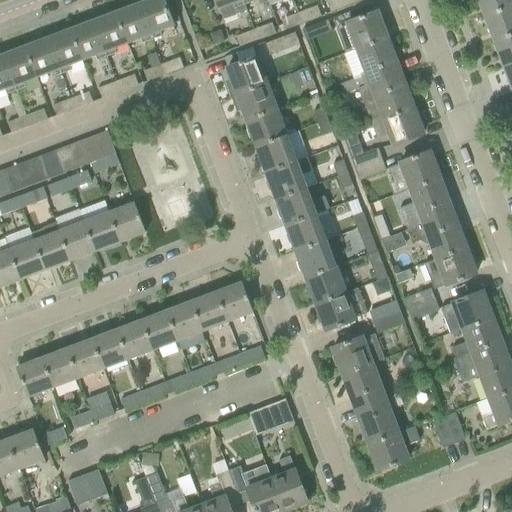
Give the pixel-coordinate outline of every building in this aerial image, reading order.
[(159,31),(173,27),(162,0),(151,0),(139,5),(152,40),(161,37),(159,31)] [(246,12),(244,7),(241,0),(215,0),(223,21),(246,12)] [(330,13),(348,6),(345,0),(326,0),(325,0),(330,13)] [(478,0),(485,18),(511,7),(511,4),(510,0),(478,0)] [(142,44),(152,40),(139,5),(116,13),(128,44),(140,40),(142,44)] [(302,23),(321,16),(317,6),(298,13),(302,23)] [(494,43),(511,36),(511,7),(485,18),(494,43)] [(355,51),(386,39),(376,12),(344,25),(355,51)] [(113,50),(128,44),(116,13),(93,22),(106,57),(115,54),(113,50)] [(284,30),(302,23),(298,13),(280,20),(284,30)] [(305,41),(333,30),(329,19),(301,31),(305,41)] [(96,61),(106,57),(93,22),(70,30),(82,62),(94,57),(96,61)] [(257,40),(275,33),(271,23),(253,31),(257,40)] [(68,67),(82,62),(70,30),(48,39),(61,74),(69,70),(68,67)] [(239,47),(257,40),(253,31),(235,38),(239,47)] [(269,56),(299,43),(295,32),(264,45),(269,56)] [(504,68),(511,64),(511,36),(494,43),(504,68)] [(51,77),(61,74),(48,39),(25,48),(37,79),(50,73),(51,77)] [(400,75),(395,63),(386,39),(355,51),(360,64),(355,66),(360,77),(339,85),(343,95),(357,89),(358,91),(400,75)] [(23,84),(37,79),(25,48),(2,56),(15,90),(24,86),(23,84)] [(14,90),(15,90),(2,56),(0,56),(0,92),(4,91),(5,95),(15,91),(14,90)] [(231,98),(268,84),(258,57),(227,69),(231,80),(228,81),(226,86),(231,98)] [(183,69),(179,59),(161,65),(165,76),(183,69)] [(147,83),(165,76),(161,65),(143,72),(147,83)] [(303,85),(314,80),(308,67),(297,72),(303,85)] [(297,72),(289,75),(295,90),(303,86),(303,85),(297,72)] [(413,109),(404,85),(400,75),(358,91),(372,125),(413,109)] [(138,86),(134,76),(116,82),(120,93),(138,86)] [(102,100),(120,93),(116,82),(98,89),(102,100)] [(247,123),(278,111),(268,84),(231,98),(235,110),(240,111),(242,110),(247,123)] [(92,103),(88,92),(70,99),(74,110),(92,103)] [(56,117),(74,110),(70,99),(52,106),(56,117)] [(317,125),(328,121),(324,109),(313,113),(317,125)] [(391,147),(423,135),(413,109),(372,125),(377,138),(386,135),(391,147)] [(29,127),(47,120),(43,110),(25,117),(29,127)] [(257,148),(288,136),(278,111),(247,123),(257,148)] [(11,134),(29,127),(25,117),(7,123),(11,134)] [(322,137),(333,133),(328,121),(317,125),(322,137)] [(115,154),(107,132),(94,137),(102,159),(115,154)] [(267,175),(298,163),(288,136),(257,148),(267,175)] [(89,164),(102,159),(94,137),(81,142),(89,164)] [(89,164),(81,142),(68,147),(77,169),(89,164)] [(63,174),(77,169),(68,147),(54,152),(63,174)] [(355,171),(383,161),(378,148),(350,160),(355,171)] [(50,179),(63,174),(54,152),(41,157),(50,179)] [(408,192),(439,180),(429,152),(387,168),(393,183),(403,179),(408,192)] [(102,159),(89,164),(93,175),(100,172),(119,165),(115,154),(102,159)] [(37,184),(50,179),(41,157),(29,161),(37,184)] [(298,163),(267,175),(277,201),(308,189),(304,178),(313,174),(307,159),(298,163)] [(338,178),(348,174),(342,160),(332,164),(338,178)] [(24,189),(37,184),(29,161),(15,166),(24,189)] [(359,182),(387,171),(383,161),(355,171),(359,182)] [(10,194),(24,189),(15,166),(2,172),(10,194)] [(71,189),(91,181),(87,170),(67,178),(71,189)] [(0,197),(10,194),(2,172),(0,172),(0,197)] [(342,189),(352,186),(348,174),(338,178),(342,189)] [(51,197),(71,189),(67,178),(46,187),(51,197)] [(452,214),(448,203),(439,180),(408,192),(412,204),(399,210),(403,221),(385,228),(376,204),(367,207),(380,241),(406,232),(452,214)] [(22,209),(47,200),(42,189),(17,198),(22,209)] [(325,197),(313,201),(308,189),(277,201),(286,227),(330,211),(325,197)] [(0,217),(22,209),(17,198),(0,204),(0,217)] [(120,242),(145,233),(134,204),(109,214),(120,242)] [(319,217),(331,213),(330,211),(286,227),(296,254),(328,241),(319,217)] [(357,230),(367,226),(362,213),(352,217),(357,230)] [(95,252),(120,242),(109,214),(84,223),(95,252)] [(466,250),(456,225),(452,214),(406,232),(411,244),(419,241),(426,245),(433,262),(466,250)] [(70,261),(95,252),(84,223),(59,232),(70,261)] [(367,256),(378,252),(367,226),(357,230),(367,256)] [(43,229),(31,233),(34,242),(45,271),(70,261),(59,232),(46,237),(43,229)] [(5,240),(0,241),(0,287),(20,280),(9,251),(5,240)] [(306,279),(338,267),(328,241),(296,254),(306,279)] [(20,280),(45,271),(34,242),(9,251),(20,280)] [(434,291),(475,275),(466,250),(433,262),(424,265),(434,291)] [(377,282),(387,278),(378,252),(367,256),(377,282)] [(316,306),(348,294),(338,267),(306,279),(316,306)] [(227,322),(253,312),(241,284),(216,293),(227,322)] [(407,311),(435,301),(430,289),(403,300),(407,311)] [(450,335),(492,320),(482,292),(440,308),(450,335)] [(202,331),(227,322),(216,293),(191,303),(202,331)] [(326,332),(358,319),(348,294),(316,306),(326,332)] [(411,322),(439,312),(435,301),(407,311),(411,322)] [(373,324),(400,314),(396,302),(368,313),(373,324)] [(177,341),(202,331),(191,303),(166,312),(177,341)] [(152,350),(177,341),(166,312),(141,322),(152,350)] [(377,335),(404,325),(400,314),(373,324),(377,335)] [(505,355),(501,343),(492,320),(450,335),(450,336),(460,332),(465,344),(451,349),(455,359),(452,360),(457,373),(505,355)] [(127,360),(152,350),(141,322),(116,331),(127,360)] [(102,369),(127,360),(116,331),(91,341),(102,369)] [(374,363),(384,360),(374,333),(332,349),(342,376),(375,364),(374,363)] [(77,379),(102,369),(91,341),(66,350),(77,379)] [(244,366),(266,358),(262,347),(240,355),(244,366)] [(52,388),(77,379),(66,350),(41,359),(52,388)] [(219,375),(244,366),(240,355),(215,364),(219,375)] [(511,391),(511,372),(509,365),(505,355),(457,373),(461,384),(477,378),(486,400),(476,404),(476,405),(511,391)] [(27,398),(52,388),(41,359),(16,369),(27,398)] [(194,385),(219,375),(215,364),(190,374),(194,385)] [(365,408),(387,399),(375,364),(342,376),(356,411),(365,408)] [(169,394),(194,385),(190,374),(165,383),(169,394)] [(144,404),(169,394),(165,383),(140,393),(144,404)] [(491,414),(481,418),(486,431),(511,421),(511,391),(486,401),(491,414)] [(94,422),(115,414),(106,392),(85,400),(90,411),(94,422)] [(123,411),(144,404),(140,393),(119,400),(123,411)] [(369,418),(359,421),(368,445),(399,433),(391,411),(395,409),(391,398),(387,399),(365,408),(369,418)] [(255,437),(294,423),(285,400),(246,415),(253,435),(254,435),(255,437)] [(74,430),(94,422),(90,411),(70,419),(74,430)] [(456,445),(465,441),(454,414),(445,418),(455,443),(456,445)] [(456,445),(455,443),(445,418),(432,423),(443,450),(456,445)] [(47,446),(67,438),(63,428),(43,436),(47,446)] [(403,447),(419,441),(414,428),(399,433),(368,445),(378,472),(408,461),(403,447)] [(44,460),(40,450),(33,431),(8,440),(19,470),(44,460)] [(0,477),(19,470),(8,440),(0,443),(0,477)] [(283,511),(307,503),(290,457),(277,462),(281,474),(270,478),(283,511)] [(239,467),(228,471),(238,497),(248,493),(254,511),(282,511),(283,511),(270,478),(265,466),(242,475),(239,467)] [(90,501),(107,495),(98,471),(81,477),(90,501)] [(231,511),(228,501),(238,497),(228,471),(216,475),(218,480),(206,484),(212,500),(201,504),(203,511),(231,511)] [(156,504),(165,500),(156,475),(146,479),(156,504)] [(76,506),(90,501),(81,477),(67,482),(76,506)] [(143,508),(156,504),(146,479),(134,483),(143,508)] [(203,511),(201,504),(189,509),(184,497),(171,501),(175,511),(203,511)] [(47,511),(62,511),(70,509),(66,498),(45,506),(47,511)] [(29,511),(28,507),(20,509),(18,503),(4,509),(5,511),(29,511)]
